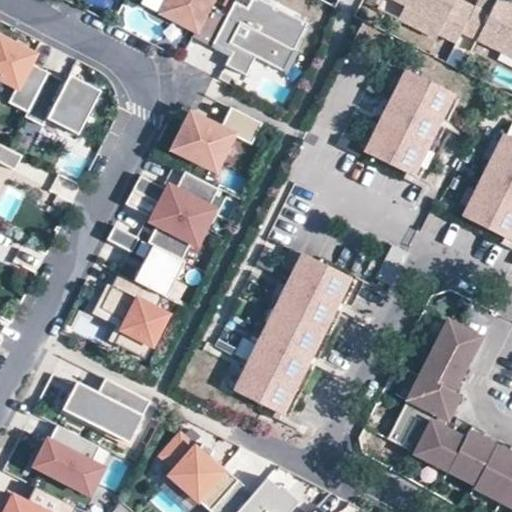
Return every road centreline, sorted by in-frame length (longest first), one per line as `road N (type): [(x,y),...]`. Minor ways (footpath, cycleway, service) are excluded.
road 1 (residential): [(14,0),(133,63),(144,81),(145,115),(0,395)]
road 2 (residential): [(416,511),(328,461),(420,273),(446,265),(511,298)]
